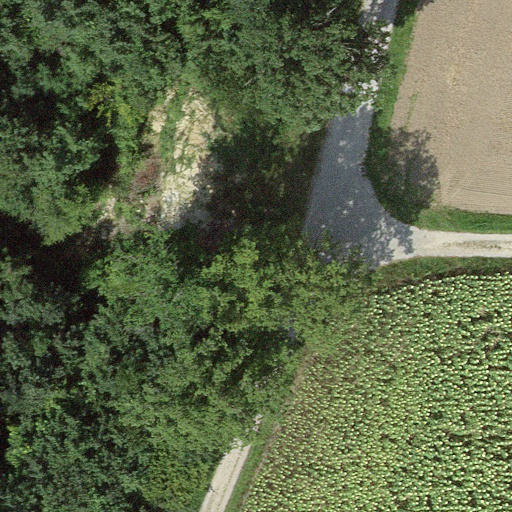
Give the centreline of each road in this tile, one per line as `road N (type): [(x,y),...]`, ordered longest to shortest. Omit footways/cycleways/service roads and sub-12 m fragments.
road 1 (track): [(206,511),(309,245),(386,0)]
road 2 (track): [(511,244),(309,245)]
